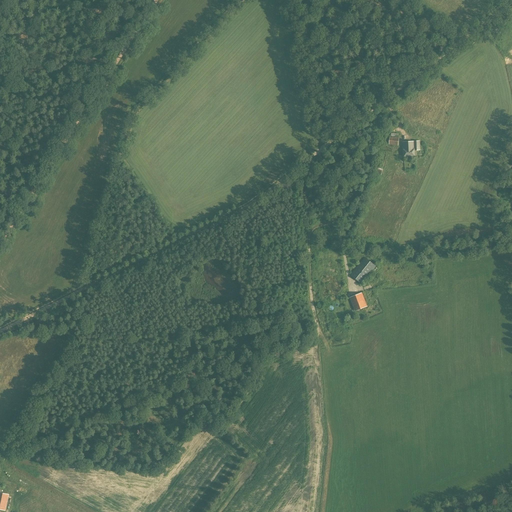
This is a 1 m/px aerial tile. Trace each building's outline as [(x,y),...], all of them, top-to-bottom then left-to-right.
[(507,36),(498,43),(507,52),(511,47),(511,46),(508,42),(510,40),(507,36)] [(394,146),(398,146),(399,138),(390,137),(389,144),(394,145),(394,146)] [(403,142),(404,157),(415,156),(414,150),(420,150),(419,141),(403,142)] [(375,266),(364,257),(350,274),(361,283),(375,266)] [(350,298),(355,311),(371,305),(366,292),(350,298)]
